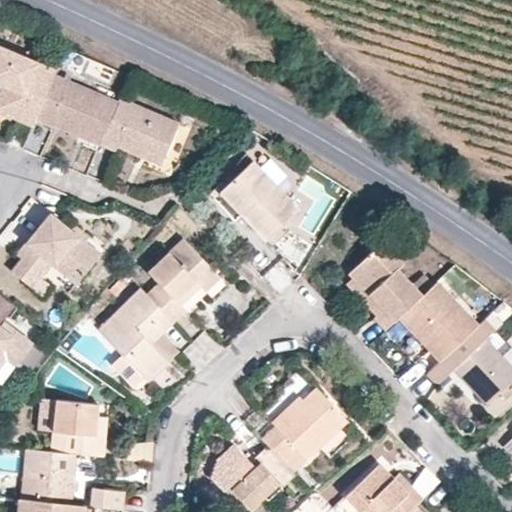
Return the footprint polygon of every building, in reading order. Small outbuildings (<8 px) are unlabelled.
[(57,73),(0,49),(0,75),(8,79),(0,98),(0,112),(34,127),(37,119),(55,78),(57,73)] [(117,104),(55,78),(37,119),(80,137),(83,128),(103,137),(117,104)] [(119,100),(117,104),(103,137),(100,145),(114,151),(115,147),(139,157),(142,150),(163,159),(178,124),(119,100)] [(297,208),(250,161),(217,193),(264,240),(297,208)] [(52,215),(28,244),(34,248),(13,273),(29,286),(49,261),(78,285),(102,256),(52,215)] [(157,283),(145,294),(167,317),(173,324),(185,311),(175,300),(200,276),(204,281),(213,272),(181,239),(146,272),(157,283)] [(381,242),(347,275),(380,309),(371,318),(384,331),(397,318),(423,294),(397,267),(401,263),(381,242)] [(478,324),(436,281),(423,294),(397,318),(439,361),(478,324)] [(145,294),(138,288),(96,329),(146,382),(168,361),(146,337),(167,317),(145,294)] [(0,294),(0,320),(1,322),(14,304),(0,294)] [(494,329),(484,318),(478,324),(439,361),(424,375),(435,387),(451,371),(484,405),(498,393),(503,398),(511,391),(505,386),(511,379),(511,367),(484,338),(494,329)] [(0,353),(5,348),(20,360),(32,345),(4,323),(0,327),(0,353)] [(273,426),(259,438),(270,450),(290,472),(345,422),(313,387),(300,400),(297,396),(269,421),(273,426)] [(37,428),(50,428),(51,398),(38,398),(37,428)] [(97,404),(55,400),(52,431),(94,435),(97,404)] [(290,472),(270,450),(253,467),(232,444),(217,457),(226,467),(212,479),(225,494),(232,486),(250,507),(268,490),(271,494),(293,476),(290,472)] [(72,505),(77,455),(25,449),(20,500),(72,505)] [(408,511),(414,507),(422,499),(411,488),(406,492),(378,463),(344,494),(359,511),(408,511)] [(122,492),(90,488),(88,507),(95,507),(120,510),(122,492)] [(20,500),(17,499),(16,511),(77,511),(78,506),(72,505),(20,500)]
